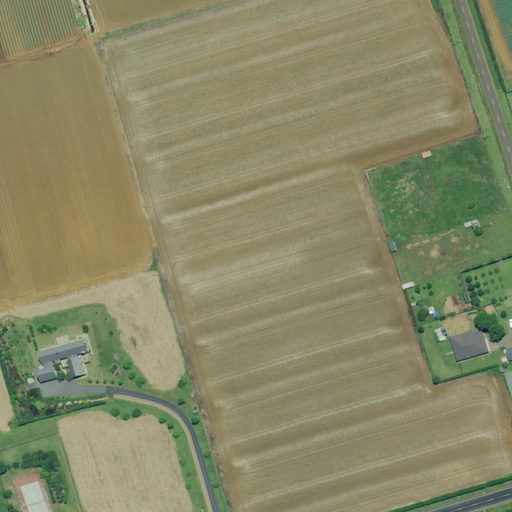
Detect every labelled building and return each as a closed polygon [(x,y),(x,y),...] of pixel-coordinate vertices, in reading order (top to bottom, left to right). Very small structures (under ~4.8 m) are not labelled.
[(481,229),(479,220),(465,223),(467,228),(474,226),(475,230),(481,229)] [(398,250),(395,241),(390,243),(393,252),(398,250)] [(403,285),(405,290),(416,287),(414,281),(403,285)] [(446,326),(435,330),(436,333),(437,333),(440,341),(445,340),(444,336),(449,334),(446,326)] [(449,338),(455,361),(488,353),(483,330),(449,338)] [(38,367),(42,382),(60,377),(55,361),(91,350),(87,338),(41,351),(45,365),(38,367)] [(511,346),(503,350),(508,363),(511,361),(511,346)] [(511,370),(503,373),(511,401),(511,370)]
